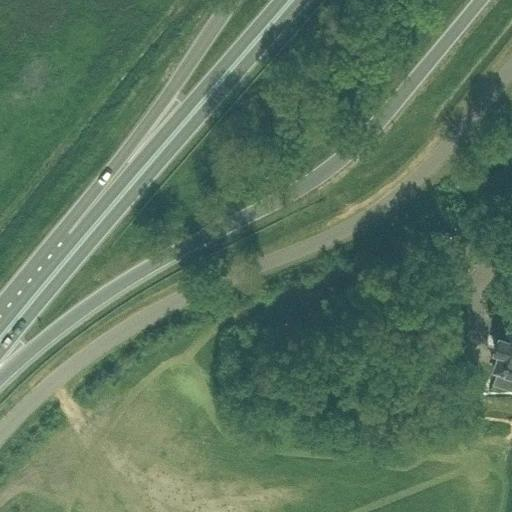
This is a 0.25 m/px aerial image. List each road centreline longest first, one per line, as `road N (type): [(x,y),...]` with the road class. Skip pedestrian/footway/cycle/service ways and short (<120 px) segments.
road 1 (unclassified): [(0,432),(52,381),(129,325),(321,241),(383,205),(443,150),(511,67)]
road 2 (trunk): [(0,371),(137,273),(322,173),(382,117),(479,0)]
road 3 (trunk): [(72,244),(288,0)]
road 4 (trunk): [(230,0),(72,244)]
